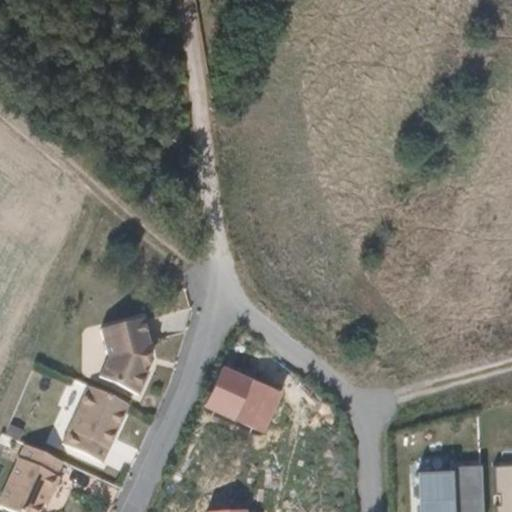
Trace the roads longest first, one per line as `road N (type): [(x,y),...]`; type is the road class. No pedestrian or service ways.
road 1 (unclassified): [(219,294),(185,0)]
road 2 (track): [(219,294),(0,99)]
road 3 (residential): [(370,511),(364,408),(219,294)]
road 4 (residential): [(119,511),(219,294)]
road 5 (track): [(511,370),(364,408)]
